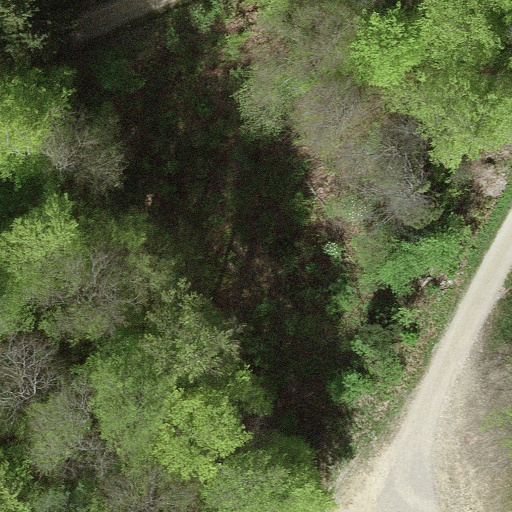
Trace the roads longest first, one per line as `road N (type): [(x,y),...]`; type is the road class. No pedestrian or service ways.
road 1 (track): [(511,236),(454,348),(408,511)]
road 2 (track): [(0,62),(140,0)]
